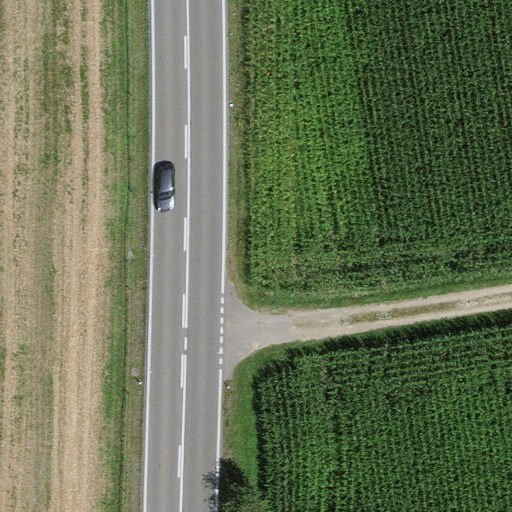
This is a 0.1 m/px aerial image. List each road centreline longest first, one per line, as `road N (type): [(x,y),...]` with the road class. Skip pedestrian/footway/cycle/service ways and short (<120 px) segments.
road 1 (primary): [(179,511),(189,330),(183,0)]
road 2 (track): [(189,330),(511,291)]
